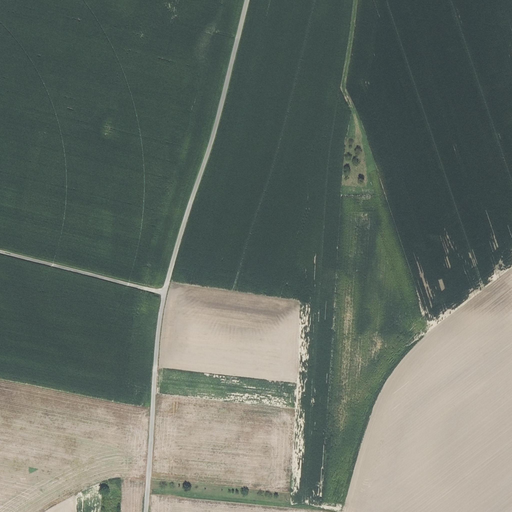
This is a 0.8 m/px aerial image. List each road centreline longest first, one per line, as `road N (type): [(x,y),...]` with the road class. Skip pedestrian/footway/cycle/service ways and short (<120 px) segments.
road 1 (track): [(144,511),(164,294),(250,0)]
road 2 (track): [(0,252),(164,294)]
